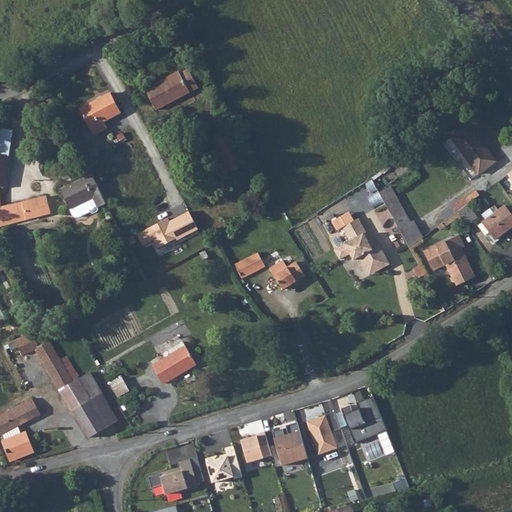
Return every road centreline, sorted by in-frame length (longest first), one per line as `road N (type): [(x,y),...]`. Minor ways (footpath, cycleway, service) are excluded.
road 1 (residential): [(118,448),(331,386),(511,282)]
road 2 (unclassified): [(0,93),(176,0)]
road 3 (residential): [(0,477),(118,448)]
